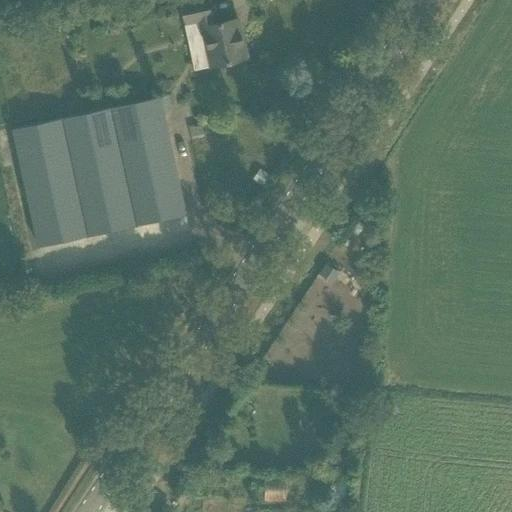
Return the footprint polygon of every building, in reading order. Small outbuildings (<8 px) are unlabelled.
[(208,0),(201,0),(189,3),(188,1),(179,2),(185,27),(197,24),(200,37),(202,37),(204,48),(207,47),(211,66),(246,59),(238,19),(214,24),(208,0)] [(33,24),(17,28),(20,41),(36,38),(33,24)] [(168,96),(160,98),(164,114),(167,114),(166,108),(171,107),(168,96)] [(160,98),(140,102),(140,100),(12,129),(38,248),(86,236),(185,215),(164,114),(160,98)] [(260,170),(253,180),(263,187),(270,176),(260,170)] [(281,498),(280,479),(264,479),(265,499),(281,498)]
